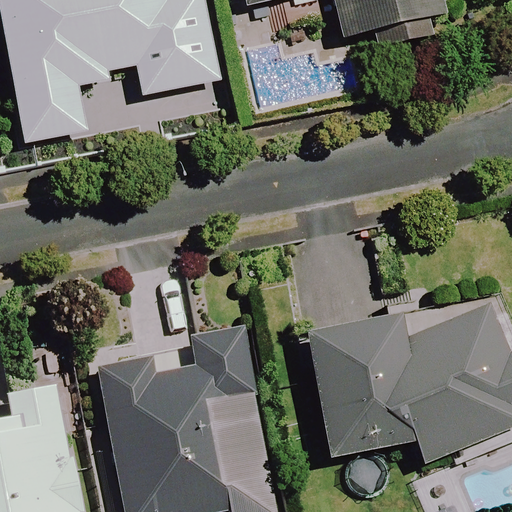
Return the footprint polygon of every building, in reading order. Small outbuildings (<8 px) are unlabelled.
[(0,0),(0,67),(19,150),(84,137),(75,94),(106,87),(104,76),(135,70),(141,100),(218,85),(201,0),(0,0)] [(243,0),(246,14),(303,0),(331,0),(341,44),(444,19),(439,0),(243,0)] [(328,465),(413,448),(418,473),(454,466),(452,452),(511,440),(511,431),(509,416),(511,415),(511,313),(508,295),(431,310),(429,298),(379,308),(383,327),(304,343),(328,465)] [(273,511),(242,336),(189,345),(194,375),(148,383),(145,367),(98,376),(122,511),(273,511)] [(75,511),(56,395),(2,404),(6,428),(0,429),(0,511),(75,511)]
